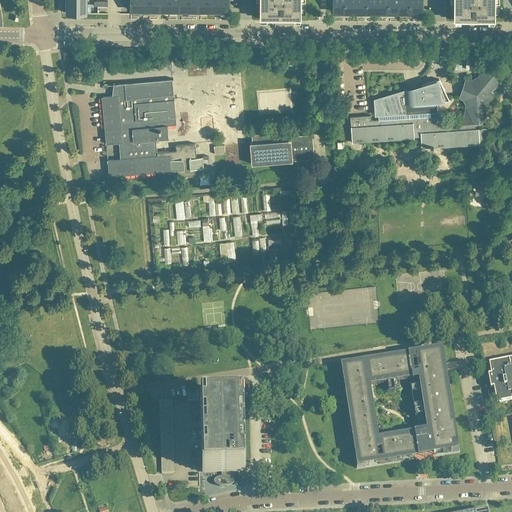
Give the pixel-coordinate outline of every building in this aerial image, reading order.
[(140,10),(140,0),(130,0),(130,10),(131,10),(140,10)] [(149,0),(140,0),(140,10),(150,11),(149,0)] [(159,0),(149,0),(150,11),(159,11),(159,0)] [(169,0),(159,0),(159,11),(169,11),(169,0)] [(178,0),(169,0),(169,11),(179,11),(178,0)] [(188,0),(178,0),(179,11),(188,11),(188,0)] [(198,0),(188,0),(188,11),(198,11),(198,0)] [(198,0),(198,11),(208,11),(207,0),(198,0)] [(217,0),(207,0),(208,11),(218,11),(217,0)] [(217,0),(218,11),(227,11),(227,0),(217,0)] [(259,0),(259,1),(259,15),(259,16),(260,16),(267,16),(275,16),(275,17),(283,17),(283,16),(294,16),(300,16),(301,16),(301,1),(300,0),(259,0)] [(344,12),(344,0),(333,0),(333,12),(344,12)] [(344,0),(344,12),(355,12),(355,0),(344,0)] [(355,0),(355,12),(366,12),(366,0),(355,0)] [(366,0),(366,12),(377,12),(377,0),(366,0)] [(377,0),(377,12),(388,12),(388,0),(377,0)] [(388,0),(388,12),(399,12),(398,0),(388,0)] [(398,0),(399,12),(410,13),(409,0),(398,0)] [(409,0),(410,13),(421,13),(420,0),(409,0)] [(453,0),(453,3),(453,18),(454,18),(461,18),(469,18),(477,18),(487,18),(488,18),(494,18),(495,18),(495,3),(494,0),(453,0)] [(86,4),(67,4),(66,13),(86,14),(86,13),(86,4)] [(465,58),(464,72),(473,72),(474,59),(465,58)] [(484,143),(485,129),(478,128),(478,124),(478,123),(484,123),(488,111),(486,107),(485,104),(489,104),(493,93),(490,91),(492,88),(496,86),(500,75),(492,67),(481,73),(479,77),(470,81),(465,80),(459,97),(464,99),(466,104),(461,118),(459,125),(437,126),(436,116),(437,116),(431,116),(430,112),(437,112),(437,103),(436,103),(436,102),(445,101),(438,80),(374,99),(375,116),(378,116),(378,120),(370,121),(370,116),(350,117),(350,122),(351,126),(350,126),(352,143),(413,138),(413,139),(414,139),(414,137),(420,137),(421,142),(421,149),(422,149),(422,148),(430,148),(430,149),(433,148),(433,147),(439,147),(452,146),(479,144),(480,144),(479,144),(484,143)] [(168,138),(167,126),(176,125),(174,99),(174,100),(173,95),(174,95),(172,80),(173,79),(118,84),(113,83),(112,91),(112,96),(102,97),(106,144),(119,143),(121,159),(107,160),(109,176),(171,171),(170,154),(157,156),(157,152),(156,140),(168,138)] [(314,158),(313,145),(312,135),(290,136),(290,132),(251,135),(252,143),(249,143),(251,164),(251,165),(253,165),(253,164),(290,161),(292,161),(314,159),(314,158)] [(337,142),(339,173),(381,170),(381,158),(362,159),(362,153),(350,154),(349,148),(343,148),(343,142),(337,142)] [(175,151),(157,152),(157,156),(170,154),(171,171),(177,171),(177,177),(198,175),(197,169),(204,168),(203,157),(196,157),(195,144),(174,145),(175,151)] [(224,145),(214,146),(214,154),(225,153),(224,145)] [(220,216),(226,218),(229,204),(219,202),(217,210),(221,211),(220,216)] [(184,222),(183,206),(167,206),(167,223),(184,222)] [(181,248),(181,235),(174,235),(174,225),(170,225),(169,232),(157,232),(157,248),(169,248),(181,248)] [(253,237),(264,234),(263,228),(251,231),(253,237)] [(442,371),(441,364),(440,353),(418,357),(421,374),(442,371)] [(411,358),(363,365),(365,384),(414,376),(411,358)] [(365,384),(363,365),(344,368),(348,392),(366,390),(365,384)] [(445,389),(443,372),(442,371),(421,374),(424,392),(445,389)] [(11,376),(6,387),(14,391),(19,381),(11,376)] [(448,406),(445,389),(424,392),(427,410),(448,406)] [(370,413),(366,390),(348,392),(352,416),(370,413)] [(198,402),(197,393),(188,394),(188,401),(171,401),(171,403),(198,402)] [(243,472),(242,429),(242,400),(201,401),(203,473),(221,472),(221,477),(220,477),(217,478),(215,480),(214,481),(214,483),(215,485),(217,486),(220,487),(221,487),(225,487),(227,487),(231,485),(233,484),(234,482),(234,481),(233,481),(232,479),(229,478),(225,477),(225,472),(243,472)] [(451,424),(448,406),(427,410),(430,428),(451,424)] [(374,437),(370,413),(352,416),(356,440),(374,437)] [(453,424),(451,424),(430,428),(431,434),(433,451),(434,452),(457,449),(453,424)] [(433,451),(431,434),(412,438),(414,454),(420,453),(433,451)] [(378,461),(374,437),(356,440),(360,464),(378,461)] [(414,454),(412,438),(412,437),(381,442),(384,460),(415,455),(414,454)]
